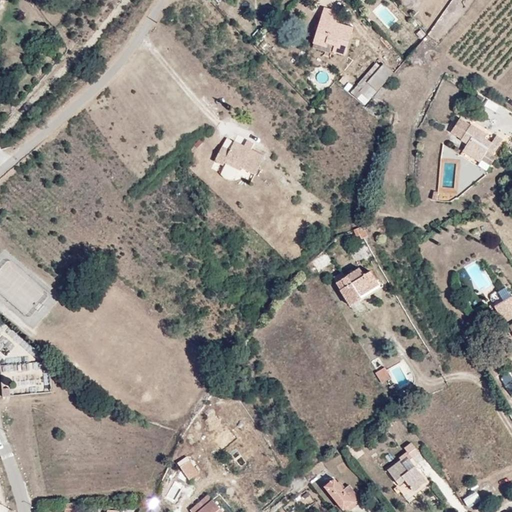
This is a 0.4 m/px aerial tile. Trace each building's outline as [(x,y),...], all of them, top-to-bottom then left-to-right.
[(327,8),(317,42),(336,48),(336,51),(347,55),(355,29),(338,24),(340,12),(327,8)] [(336,48),(317,42),(315,47),(335,54),(336,51),(336,48)] [(372,89),(391,70),(379,60),(361,78),(372,89)] [(458,149),(456,153),(471,164),(476,156),(483,162),(493,147),(486,142),(481,148),(476,145),(471,141),(474,137),(462,129),(461,130),(453,125),(442,142),(449,146),(451,145),(458,149)] [(227,132),(224,135),(254,152),(255,151),(227,132)] [(254,152),(224,135),(221,140),(213,136),(204,150),(212,155),(213,153),(228,162),(230,160),(244,170),(254,152)] [(479,140),(474,137),(471,141),(476,145),(479,140)] [(471,164),(456,153),(453,158),(469,168),(471,164)] [(341,224),(346,234),(356,229),(351,219),(341,224)] [(310,253),(316,264),(326,254),(318,245),(310,253)] [(314,266),(316,264),(310,253),(309,254),(308,254),(305,257),(314,266)] [(351,279),(371,266),(366,257),(359,261),(354,255),(331,269),(345,292),(355,285),(351,279)] [(377,275),(371,266),(351,279),(355,285),(357,287),(377,275)] [(0,289),(0,291),(27,313),(44,291),(14,268),(6,277),(14,283),(8,291),(3,286),(0,289)] [(505,315),(511,311),(511,304),(507,295),(497,299),(505,315)] [(3,319),(0,322),(0,364),(6,359),(16,370),(35,352),(3,319)] [(406,360),(386,368),(393,385),(413,378),(406,360)] [(380,383),(390,378),(384,367),(375,372),(380,383)] [(1,396),(11,396),(10,388),(1,388),(1,396)] [(406,437),(399,442),(402,446),(395,452),(396,454),(383,464),(394,478),(400,473),(410,487),(424,477),(411,459),(405,464),(400,458),(414,447),(406,437)] [(183,451),(174,457),(183,469),(192,463),(183,451)] [(321,483),(339,511),(343,509),(340,505),(347,500),(339,487),(331,476),(321,483)] [(490,492),(489,482),(479,483),(480,493),(490,492)] [(345,483),(339,487),(347,500),(340,505),(343,509),(356,500),(345,483)] [(223,511),(200,486),(184,500),(193,511),(223,511)] [(468,508),(481,500),(475,492),(463,499),(468,508)] [(157,511),(161,507),(146,498),(137,511),(157,511)] [(81,508),(82,501),(63,503),(63,511),(74,511),(74,509),(81,508)]
